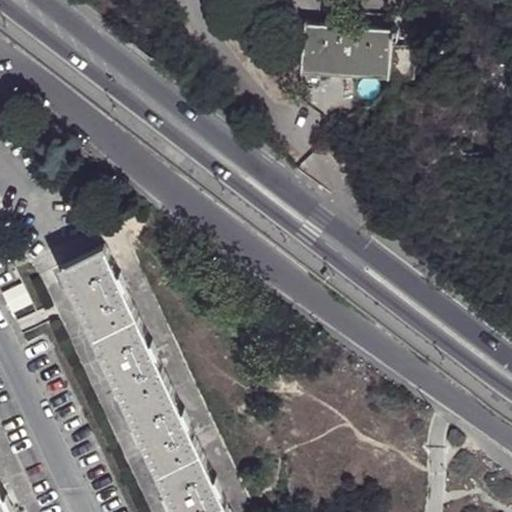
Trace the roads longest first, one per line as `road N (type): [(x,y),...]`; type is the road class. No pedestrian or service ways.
road 1 (secondary): [(0,3),(511,395)]
road 2 (unclassified): [(511,440),(188,203),(33,75)]
road 3 (secondary): [(511,362),(48,0)]
road 4 (unclassified): [(0,333),(84,511)]
